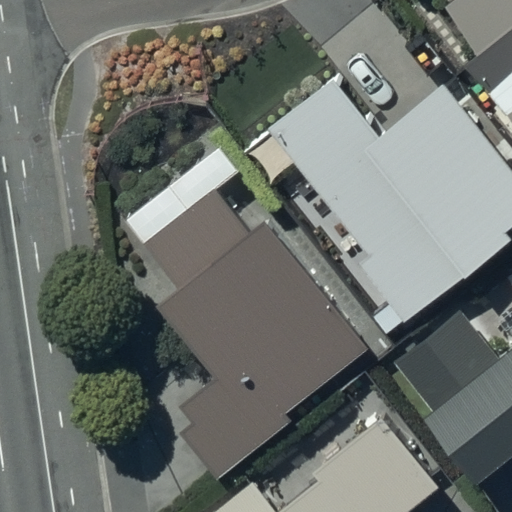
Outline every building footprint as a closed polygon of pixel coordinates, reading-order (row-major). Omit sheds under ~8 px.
[(511,0),(457,0),(452,4),(493,54),(476,69),(511,112),(511,0)] [(511,237),(511,164),(449,82),(390,128),(343,66),(272,120),(416,311),(511,237)] [(218,141),(172,169),(183,186),(136,215),(180,286),(163,296),(186,335),(164,348),(231,458),(311,409),(302,394),(370,353),(280,206),(264,216),(218,141)] [(511,356),(507,360),(466,310),(401,365),(499,481),(511,470),(511,356)] [(418,511),(450,487),(391,414),(324,469),(332,479),(294,509),(269,477),(225,511),(418,511)]
